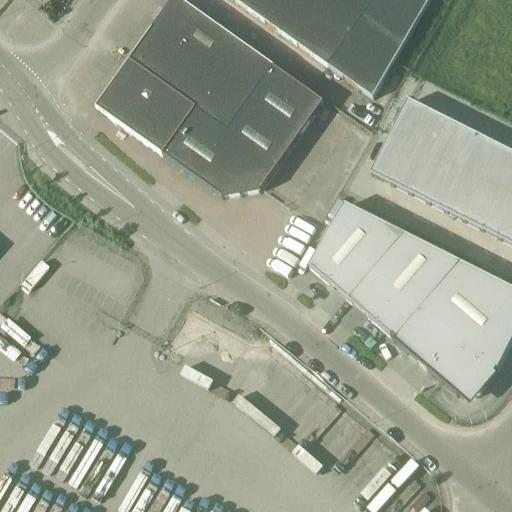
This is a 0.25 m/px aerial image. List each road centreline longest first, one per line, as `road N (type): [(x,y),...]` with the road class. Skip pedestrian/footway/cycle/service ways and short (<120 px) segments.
road 1 (unclassified): [(258,295),(484,488)]
road 2 (unknown): [(117,375),(228,428),(285,480),(296,511)]
road 3 (unclassified): [(258,295),(108,188)]
road 4 (unknown): [(200,0),(330,95)]
road 5 (unknown): [(187,244),(117,375)]
road 6 (unknown): [(117,375),(0,438)]
